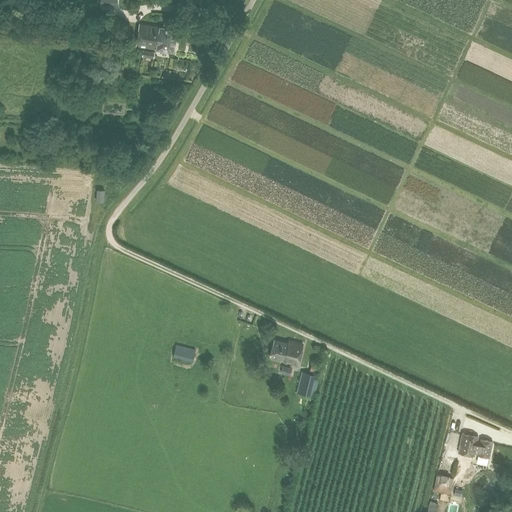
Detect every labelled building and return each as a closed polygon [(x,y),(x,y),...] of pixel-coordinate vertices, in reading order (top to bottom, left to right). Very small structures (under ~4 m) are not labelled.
[(174,52),(177,30),(140,24),(136,46),(174,52)] [(155,51),(143,50),(142,56),(154,58),(155,51)] [(105,189),(97,189),(96,201),(104,201),(105,189)] [(275,339),(271,355),(282,358),(280,369),(289,371),(291,365),(284,364),(285,361),(287,362),(287,358),(291,359),(290,362),(298,364),(300,356),(299,356),(301,350),(301,351),(303,343),(289,340),(289,342),(275,339)] [(176,344),(173,358),(192,363),(196,349),(176,344)] [(312,363),(310,372),(320,374),(322,365),(312,363)] [(319,376),(303,372),(298,392),(314,396),(319,376)] [(477,444),(479,436),(463,432),(459,452),(474,455),(475,453),(478,453),(478,454),(489,457),(493,441),(481,438),(480,445),(477,444)] [(449,493),(453,477),(437,473),(433,489),(449,493)]
